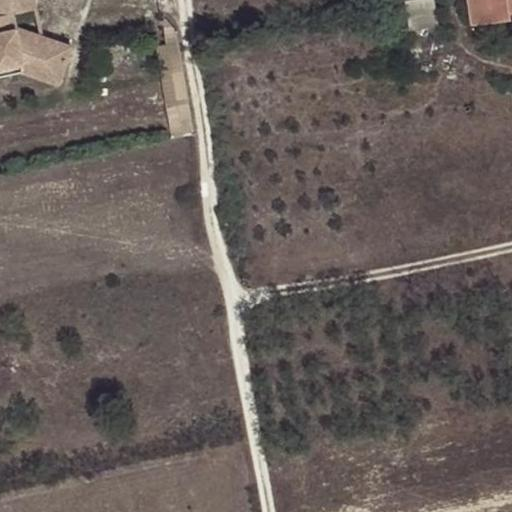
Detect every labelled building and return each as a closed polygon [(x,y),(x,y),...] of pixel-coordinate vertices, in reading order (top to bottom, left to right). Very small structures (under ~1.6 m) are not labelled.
[(31,11),(28,0),(0,0),(0,67),(17,64),(37,72),(39,68),(58,75),(67,50),(26,36),(25,41),(13,37),(12,30),(9,16),(31,11)] [(511,0),(466,0),(470,25),(492,22),(490,16),(508,13),(508,15),(511,14),(511,0)] [(490,16),(492,22),(509,20),(508,15),(508,13),(490,16)] [(26,36),(12,30),(13,37),(25,41),(26,36)] [(53,87),(58,75),(39,68),(37,72),(17,64),(0,67),(0,76),(17,73),(53,87)]
